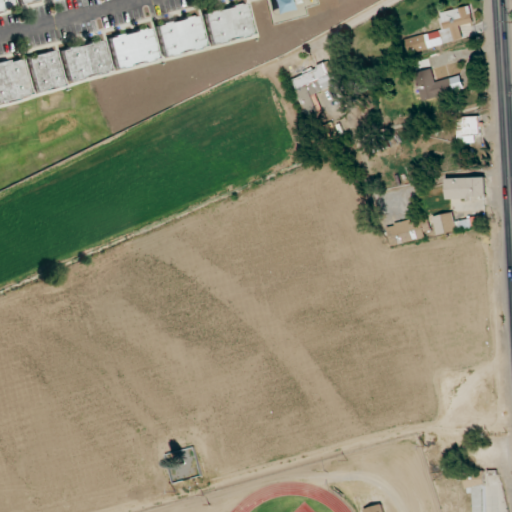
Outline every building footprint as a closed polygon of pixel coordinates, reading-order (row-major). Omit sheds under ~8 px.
[(0,0),(0,10),(15,7),(13,0),(0,0)] [(254,34),(246,3),(204,14),(212,45),(254,34)] [(405,39),(409,53),(471,39),(469,33),(462,35),(460,26),(474,22),(470,6),(439,13),(443,30),(405,39)] [(157,25),(164,57),(206,48),(199,16),(157,25)] [(109,37),(116,69),(158,59),(151,28),(109,37)] [(111,72),(104,41),(62,50),(68,81),(111,72)] [(36,93),(64,86),(56,51),(28,57),(36,93)] [(0,63),(0,102),(31,95),(23,59),(0,63)] [(292,77),(301,99),(335,86),(326,63),(292,77)] [(461,76),(436,82),(432,69),(416,73),(423,100),(465,90),(461,76)] [(480,134),(479,116),(457,117),(458,143),(475,143),(475,134),(480,134)] [(487,198),(486,177),(447,178),(448,199),(487,198)] [(438,235),(458,231),(453,212),(433,217),(438,235)] [(391,246),(424,239),(422,229),(431,227),(429,217),(387,226),(391,246)] [(473,511),(485,511),(485,471),(464,471),(465,487),(473,487),(473,511)]
